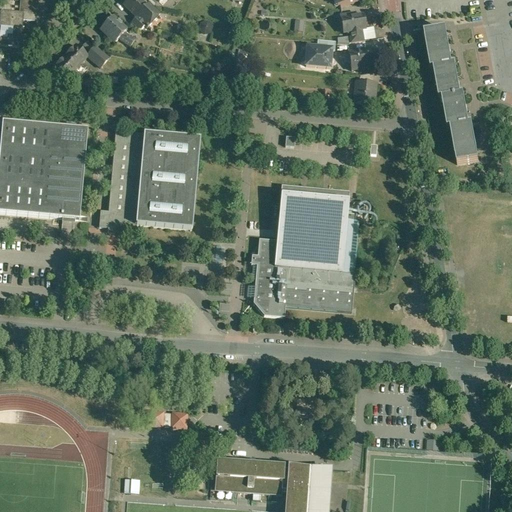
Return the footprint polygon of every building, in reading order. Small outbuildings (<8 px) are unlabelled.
[(36,0),(20,0),(19,13),(24,13),(24,14),(35,15),(36,0)] [(135,0),(130,0),(124,6),(136,17),(138,19),(139,18),(146,10),(145,9),(135,0)] [(357,0),(336,0),(338,9),(359,5),(357,0)] [(156,16),(146,7),(145,9),(146,10),(139,18),(147,26),(156,16)] [(19,13),(1,11),(0,19),(0,28),(12,29),(11,38),(0,37),(0,45),(21,48),(23,21),(24,14),(24,13),(19,13)] [(355,14),(345,16),(342,17),(343,20),(346,20),(348,33),(362,31),(365,30),(363,16),(356,17),(355,14)] [(147,26),(139,18),(138,19),(136,17),(132,21),(141,29),(143,29),(147,26)] [(114,18),(103,31),(118,44),(120,41),(127,34),(129,31),(124,27),(125,26),(119,21),(118,22),(114,18)] [(295,32),(304,32),(304,22),(295,21),(295,32)] [(362,31),(349,33),(350,37),(351,44),(364,41),(362,31)] [(464,98),(461,99),(456,69),(453,69),(446,32),(426,36),(432,73),(436,72),(442,103),(444,102),(450,132),(452,131),(458,166),(478,162),(472,128),(470,128),(464,98)] [(136,41),(127,34),(120,41),(133,48),(136,41)] [(317,42),(317,50),(331,51),(331,52),(335,52),(335,43),(317,42)] [(88,58),(76,46),(63,59),(76,70),(88,58)] [(109,59),(95,48),(90,54),(94,57),(91,61),(101,69),(109,59)] [(317,50),(307,49),(306,67),(329,70),(330,63),(331,63),(331,58),(330,58),(331,52),(331,51),(317,50)] [(369,51),(348,55),(341,56),(343,66),(350,65),(351,72),(372,68),(369,51)] [(76,70),(63,59),(54,69),(66,80),(76,70)] [(84,68),(76,77),(81,82),(82,81),(90,73),(84,68)] [(90,73),(82,81),(86,83),(88,81),(91,83),(94,80),(91,78),(94,74),(91,71),(90,73)] [(375,75),(361,78),(360,83),(373,85),(375,75)] [(360,83),(357,83),(357,84),(358,84),(356,95),(354,95),(353,104),(374,106),(376,85),(373,85),(360,83)] [(87,132),(6,124),(0,185),(0,214),(79,222),(87,132)] [(137,227),(146,136),(116,133),(109,214),(101,213),(99,229),(136,233),(137,227)] [(200,141),(146,136),(137,227),(192,232),(200,141)] [(295,139),(286,139),(285,148),(294,149),(295,139)] [(349,194),(281,188),(277,244),(259,242),(255,288),(257,289),(256,299),(254,299),(253,306),(264,319),(284,320),(285,310),(352,315),(355,275),(354,275),(342,274),(347,221),(348,212),(349,194)] [(356,222),(347,221),(342,274),(354,275),(359,222),(356,222)] [(163,414),(149,413),(148,428),(162,429),(162,428),(163,415),(163,414)] [(173,415),(163,415),(162,428),(172,429),(173,415)] [(187,416),(173,415),(172,429),(186,430),(187,416)] [(428,441),(427,451),(440,452),(441,442),(428,441)] [(283,468),(218,464),(216,489),(282,493),(283,472),(283,468)] [(307,511),(310,470),(288,469),(288,472),(283,472),(282,493),(287,493),(285,511),(307,511)] [(327,511),(331,472),(310,470),(307,511),(327,511)]
